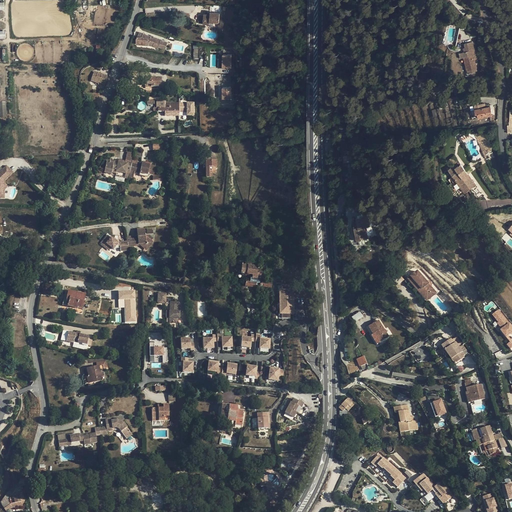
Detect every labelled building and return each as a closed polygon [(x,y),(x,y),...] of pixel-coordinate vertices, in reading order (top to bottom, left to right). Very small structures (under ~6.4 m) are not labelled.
[(102,24),(103,12),(95,11),(94,23),(102,24)] [(219,13),(210,13),(209,15),(207,15),(204,14),(204,15),(199,15),(199,23),(203,24),(209,24),(209,23),(210,21),(213,21),(213,22),(214,22),(219,22),(219,13)] [(152,36),(143,33),(142,36),(138,36),(137,36),(136,38),(136,44),(148,45),(150,40),(154,42),(153,46),(159,48),(159,46),(166,49),(168,42),(163,41),(163,40),(153,36),(153,37),(151,37),(152,36)] [(477,68),(475,60),(477,59),(472,41),(464,44),(465,47),(466,51),(464,51),(462,52),(464,58),(467,70),(468,70),(469,73),(477,71),(476,68),(477,68)] [(222,54),(222,69),(231,69),(231,54),(222,54)] [(97,73),(94,72),(93,75),(91,81),(95,82),(96,81),(99,83),(103,84),(104,84),(107,76),(102,74),(102,75),(100,75),(100,74),(98,73),(97,73)] [(161,77),(145,77),(145,85),(151,85),(151,87),(161,87),(161,77)] [(232,100),(231,87),(222,87),(222,100),(232,100)] [(166,100),(156,100),(157,109),(158,109),(158,112),(164,112),(164,116),(179,116),(179,114),(179,109),(179,103),(166,103),(166,100)] [(478,117),(492,115),(490,106),(485,107),(482,107),(482,103),(478,104),(474,104),(475,109),(476,113),(477,113),(478,117)] [(356,182),(356,168),(356,160),(357,160),(357,147),(349,147),(349,151),(348,151),(348,160),(351,160),(351,168),(348,168),(348,173),(351,173),(350,176),(348,176),(348,182),(356,182)] [(127,152),(125,162),(128,163),(131,163),(133,153),(127,152)] [(112,162),(106,161),(104,173),(111,174),(112,170),(115,171),(126,174),(127,170),(130,171),(132,163),(131,163),(128,163),(128,164),(122,163),(117,162),(117,163),(112,162)] [(216,161),(206,161),(206,178),(211,177),(211,173),(216,173),(216,161)] [(448,169),(464,192),(475,184),(459,161),(448,169)] [(141,166),(132,163),(130,171),(133,172),(134,172),(140,173),(139,175),(147,177),(147,175),(150,165),(142,164),(141,166)] [(12,173),(6,166),(0,171),(0,196),(2,197),(3,189),(7,186),(3,182),(3,180),(12,173)] [(13,174),(12,173),(3,180),(3,182),(5,184),(5,181),(13,174)] [(242,215),(232,215),(232,222),(236,221),(236,224),(242,224),(242,215)] [(357,222),(353,223),(357,241),(358,240),(368,238),(366,231),(365,228),(370,227),(367,216),(356,218),(357,222)] [(144,229),(137,230),(137,234),(137,236),(138,239),(131,239),(131,237),(127,237),(127,242),(128,250),(131,250),(131,248),(129,247),(138,246),(138,244),(139,244),(147,251),(153,242),(151,241),(147,237),(145,237),(144,229)] [(113,239),(108,235),(103,241),(111,248),(113,249),(114,249),(120,248),(121,251),(128,250),(127,242),(120,243),(117,241),(116,242),(113,239)] [(111,248),(103,241),(101,244),(109,250),(111,248)] [(259,267),(254,266),(247,265),(247,263),(243,262),(242,265),(241,267),(241,272),(240,274),(246,274),(252,275),(252,278),(257,278),(261,279),(261,278),(261,274),(262,272),(262,268),(259,268),(259,272),(259,274),(258,273),(259,267)] [(426,302),(436,293),(417,271),(406,280),(426,302)] [(281,289),(281,285),(279,285),(279,291),(279,313),(279,319),(282,319),(282,315),(294,315),(294,289),(294,286),(290,286),(290,289),(281,289)] [(136,290),(118,291),(119,308),(125,307),(125,322),(137,322),(136,290)] [(77,293),(65,291),(62,305),(68,306),(77,308),(78,307),(83,308),(85,295),(80,294),(77,293)] [(458,305),(452,298),(447,302),(453,309),(458,305)] [(172,303),(171,302),(170,304),(170,311),(169,318),(170,318),(169,323),(176,323),(176,318),(179,319),(180,310),(177,309),(177,307),(177,303),(172,303)] [(253,303),(246,304),(248,314),(255,313),(253,303)] [(500,332),(505,339),(508,337),(511,333),(511,327),(498,310),(492,315),(503,330),(500,332)] [(375,323),(369,327),(373,334),(374,334),(380,343),(389,337),(379,320),(375,323)] [(450,327),(454,332),(459,329),(455,323),(450,327)] [(76,333),(68,331),(66,341),(73,343),(74,342),(82,344),(82,345),(86,346),(87,345),(91,346),(93,338),(88,337),(89,336),(79,334),(76,333)] [(212,335),(212,338),(203,339),(203,349),(214,348),(213,342),(221,342),(222,348),(232,348),(232,337),(222,338),(222,334),(212,335)] [(251,334),(251,338),(241,337),(241,348),(251,348),(251,342),(259,342),(259,349),(270,349),(270,339),(260,339),(261,335),(251,334)] [(377,344),(380,343),(374,334),(373,334),(372,336),(377,344)] [(445,357),(448,355),(455,364),(461,360),(460,358),(463,356),(465,355),(459,347),(463,344),(457,336),(452,340),(448,343),(447,341),(438,348),(445,357)] [(190,343),(190,338),(180,339),(180,350),(190,349),(190,351),(194,350),(194,343),(190,343)] [(154,347),(154,343),(149,343),(150,357),(162,356),(163,363),(168,362),(167,348),(163,348),(163,347),(154,347)] [(475,352),(470,356),(475,362),(480,358),(475,352)] [(452,366),(455,364),(448,355),(445,357),(452,366)] [(367,364),(364,356),(357,359),(360,367),(366,364),(367,364)] [(192,373),(193,363),(188,362),(188,358),(181,358),(180,367),(182,367),(182,373),(192,373)] [(108,369),(106,360),(98,362),(99,366),(103,366),(104,371),(108,369)] [(207,372),(217,373),(216,375),(226,376),(226,374),(236,375),(237,365),(227,364),(226,369),(218,368),(219,363),(208,361),(207,372)] [(100,374),(99,366),(86,369),(87,373),(88,376),(86,377),(87,379),(84,380),(85,385),(88,384),(88,386),(94,384),(94,383),(105,381),(104,377),(103,377),(102,373),(100,374)] [(245,376),(256,377),(257,367),(246,366),(245,376)] [(268,381),(278,382),(279,377),(283,377),(284,370),(269,368),(268,381)] [(485,399),(481,384),(480,379),(465,383),(467,392),(469,392),(471,402),(485,399)] [(441,394),(429,398),(435,416),(446,413),(441,394)] [(292,398),(284,413),(293,418),(296,413),(298,414),(304,403),(299,400),(298,401),(292,398)] [(348,398),(339,407),(343,411),(345,408),(348,411),(353,405),(352,404),(353,404),(348,398)] [(158,408),(151,409),(152,419),(158,418),(158,421),(164,421),(169,421),(169,416),(168,404),(163,405),(163,408),(158,408)] [(237,407),(222,405),(220,417),(227,418),(227,420),(235,421),(235,425),(242,426),(243,420),(242,420),(243,411),(237,410),(237,407)] [(401,434),(419,430),(417,420),(414,421),(410,422),(409,417),(407,406),(393,409),(394,415),(398,414),(400,424),(398,424),(401,434)] [(267,413),(257,413),(258,429),(270,428),(269,422),(267,422),(267,413)] [(84,445),(97,443),(96,436),(107,434),(107,432),(107,431),(112,430),(112,429),(116,428),(119,429),(119,430),(126,439),(132,435),(123,423),(122,423),(118,421),(116,420),(111,421),(111,419),(105,420),(106,427),(95,428),(95,433),(83,435),(83,434),(69,436),(70,439),(66,440),(67,446),(71,445),(71,443),(83,441),(84,445)] [(484,444),(494,441),(489,426),(482,429),(481,428),(471,431),(472,434),(474,434),(477,440),(479,446),(481,445),(484,444)] [(113,431),(122,442),(126,439),(119,430),(113,431)] [(487,453),(489,456),(499,453),(494,441),(484,444),(487,453)] [(406,478),(379,454),(371,463),(398,487),(406,478)] [(444,504),(454,495),(442,482),(435,487),(423,474),(414,482),(422,491),(424,490),(428,494),(432,490),(444,504)] [(25,482),(24,479),(20,479),(19,484),(12,490),(7,494),(5,496),(9,499),(11,504),(21,502),(19,494),(22,494),(21,487),(24,486),(25,482)] [(511,483),(511,482),(499,487),(502,495),(505,494),(507,501),(511,498),(511,483)] [(485,511),(493,511),(498,511),(491,491),(481,495),(483,500),(484,500),(486,504),(483,505),(485,511)] [(461,495),(466,500),(469,497),(465,492),(461,495)] [(165,495),(151,496),(152,502),(155,502),(155,504),(164,504),(163,501),(162,501),(162,499),(165,499),(165,495)] [(9,499),(5,496),(1,502),(3,507),(5,509),(11,504),(9,499)]
